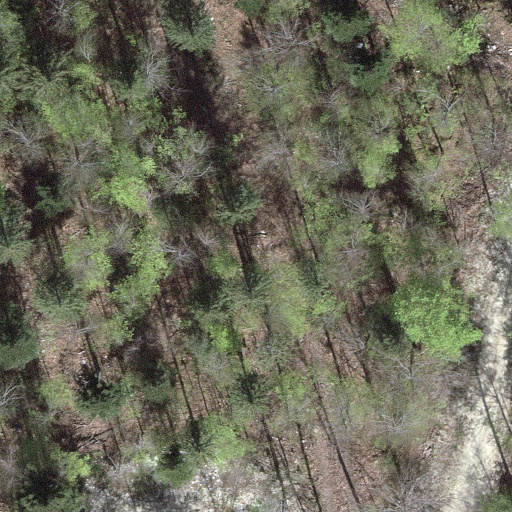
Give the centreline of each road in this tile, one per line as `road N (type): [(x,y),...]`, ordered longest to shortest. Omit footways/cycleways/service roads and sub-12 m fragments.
road 1 (track): [(128,0),(209,92),(270,205),(321,363),(342,511)]
road 2 (track): [(511,254),(498,291),(486,428),(464,511)]
